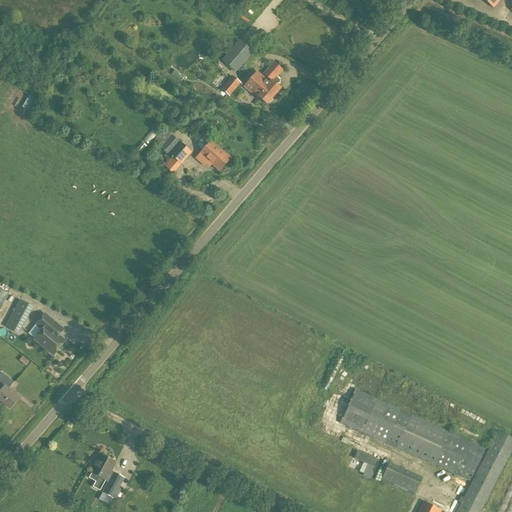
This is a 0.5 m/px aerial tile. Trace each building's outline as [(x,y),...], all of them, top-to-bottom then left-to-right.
[(236,72),(253,52),(239,40),(221,60),(236,72)] [(276,78),(282,71),(273,62),(263,74),(265,77),(264,78),(257,71),(243,87),(257,100),(259,98),(266,105),(280,89),(276,85),(280,81),(276,78)] [(230,97),(241,83),(232,76),(221,89),(230,97)] [(31,110),(36,97),(30,94),(24,107),(31,110)] [(216,95),(213,98),(220,105),(224,101),(216,95)] [(149,143),(158,133),(153,129),(145,139),(149,143)] [(181,165),(191,153),(163,129),(153,141),(181,165)] [(219,172),(231,159),(211,141),(199,154),(219,172)] [(0,309),(8,294),(0,289),(0,309)] [(18,334),(33,307),(19,300),(5,327),(18,334)] [(53,355),(64,342),(57,336),(62,330),(44,314),(35,324),(41,330),(33,339),(53,355)] [(0,401),(9,409),(18,398),(7,389),(13,383),(1,373),(0,373),(0,384),(1,385),(0,386),(0,401)] [(470,443),(448,433),(448,432),(354,389),(340,423),(435,466),(469,481),(484,449),(470,443)] [(479,511),(511,450),(511,438),(497,431),(463,498),(460,497),(458,502),(460,504),(456,511),(479,511)] [(369,463),(365,475),(373,478),(380,458),(359,450),(356,458),(369,463)] [(100,491),(105,481),(115,464),(99,456),(90,473),(98,477),(92,487),(100,491)] [(414,496),(422,478),(388,463),(380,481),(414,496)] [(113,499),(124,478),(112,472),(102,493),(113,499)] [(182,498),(187,489),(179,485),(174,494),(182,498)] [(440,511),(441,511),(423,502),(417,511),(440,511)]
